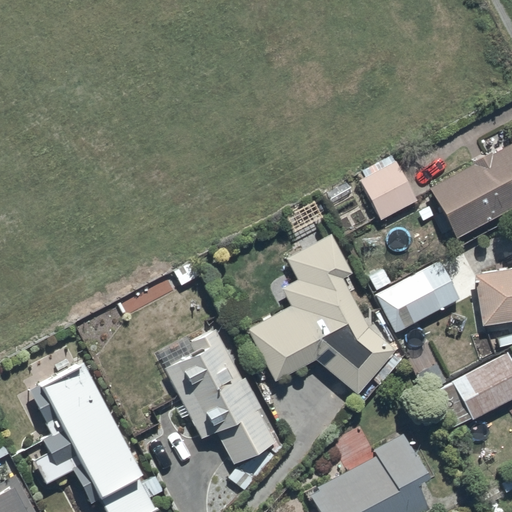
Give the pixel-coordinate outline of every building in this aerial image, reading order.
[(511,147),(428,191),(452,241),(511,211),(511,147)] [(363,179),(357,182),(378,223),(414,204),(390,157),(360,172),(363,179)] [(349,277),(327,237),(283,261),(295,283),(278,292),(288,310),(244,334),(271,385),(313,363),(352,398),(391,354),(365,331),(339,283),(349,277)] [(372,297),(393,335),(455,302),(434,264),(372,297)] [(511,272),(471,279),(478,330),(511,325),(511,272)] [(232,469),(225,480),(241,492),(268,458),(264,454),(271,445),(255,415),(258,413),(240,379),(238,380),(213,333),(189,346),(194,355),(161,373),(198,442),(213,434),(232,469)] [(511,399),(511,372),(503,355),(427,396),(447,432),(468,421),(469,423),(511,399)] [(96,506),(99,511),(154,511),(151,505),(162,499),(152,480),(141,486),(80,368),(27,395),(50,438),(40,443),(47,457),(31,465),(43,488),(70,474),(87,508),(95,504),(96,506)] [(370,453),(373,459),(315,490),(316,493),(307,498),(312,511),(421,511),(412,491),(422,486),(400,439),(370,453)] [(30,511),(12,479),(0,484),(0,511),(30,511)]
